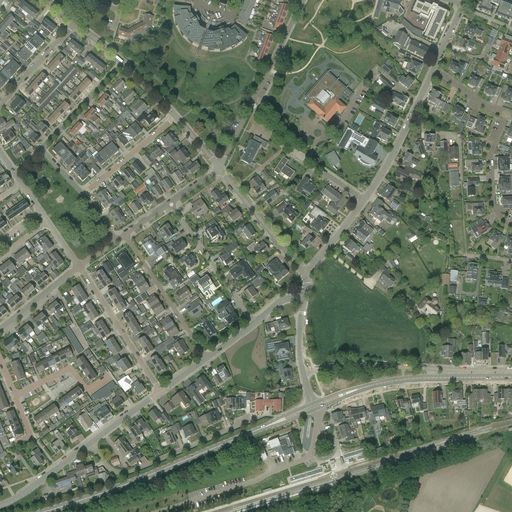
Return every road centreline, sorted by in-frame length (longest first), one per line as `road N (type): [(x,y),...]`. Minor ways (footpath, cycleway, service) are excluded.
road 1 (secondary): [(44,511),(258,429)]
road 2 (residential): [(511,369),(362,363),(304,374)]
road 3 (residential): [(89,444),(110,468),(131,471),(243,420)]
road 4 (residential): [(160,391),(78,266)]
road 5 (unclassified): [(364,200),(433,68)]
road 6 (residential): [(364,200),(299,157),(251,105)]
road 7 (residential): [(207,357),(125,235)]
road 8 (residential): [(253,323),(170,203)]
road 9 (tertiary): [(304,273),(219,168)]
road 10 (residential): [(507,113),(489,156),(492,205),(511,227)]
road 11 (residential): [(83,194),(175,116)]
road 12 (secondary): [(392,380),(511,377)]
